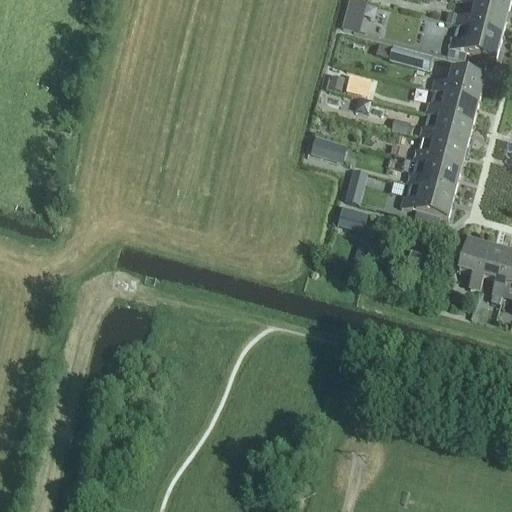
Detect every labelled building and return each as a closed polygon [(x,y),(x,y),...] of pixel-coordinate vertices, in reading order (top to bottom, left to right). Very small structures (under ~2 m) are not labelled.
[(508,19),(511,0),(477,0),(478,0),(475,0),(435,0),(461,6),(461,7),(475,11),(475,10),(508,19)] [(502,42),(508,19),(475,10),(475,11),(472,24),(457,20),(455,30),(460,32),(469,34),(502,42)] [(363,21),(347,17),(343,33),(359,38),(363,21)] [(495,66),(502,42),(469,34),(460,32),(457,45),(451,44),(449,54),(447,63),(458,66),(461,57),(495,66)] [(428,77),(432,61),(393,51),(389,67),(428,77)] [(446,99),(478,108),(485,84),(452,75),(448,90),(434,86),(431,96),(436,97),(446,100),(446,99)] [(328,93),(353,98),(355,89),(344,87),(344,83),(331,81),(328,93)] [(472,131),(478,108),(446,99),(446,100),(436,97),(432,110),(428,109),(425,119),(430,121),(440,123),(472,131)] [(440,123),(430,121),(426,134),(422,133),(419,143),(424,144),(433,147),(434,146),(466,154),(472,131),(440,123)] [(316,158),(347,166),(352,147),(321,139),(316,158)] [(434,146),(433,147),(424,144),(421,157),(416,156),(413,166),(417,167),(427,170),(427,169),(460,178),(466,154),(434,146)] [(427,169),(427,170),(417,167),(414,181),(409,180),(407,190),(411,191),(421,194),(421,193),(454,201),(460,178),(427,169)] [(364,209),(372,177),(357,173),(349,205),(364,209)] [(448,225),(454,201),(421,193),(421,194),(411,191),(408,204),(403,203),(401,213),(415,217),(413,225),(438,232),(440,224),(448,225)] [(341,216),(337,231),(367,239),(372,220),(360,216),(358,220),(341,216)] [(482,282),(491,250),(468,243),(458,276),(473,280),(469,294),(479,297),(483,283),(482,282)] [(505,289),(511,265),(511,255),(491,250),(482,282),(483,283),(496,286),(492,301),(502,303),(506,289),(505,289)] [(416,280),(422,260),(410,257),(404,277),(416,280)]
